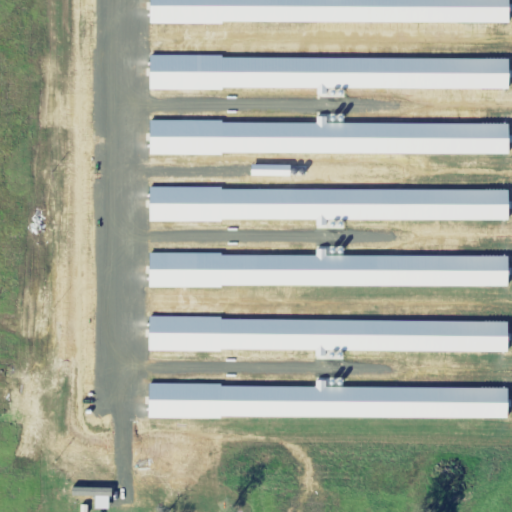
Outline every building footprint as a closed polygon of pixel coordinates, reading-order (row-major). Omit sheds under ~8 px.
[(511,0),(157,0),(157,23),(511,24),(511,0)] [(156,90),(323,90),(323,98),(351,98),(351,90),(511,90),(511,58),(157,58),(156,90)] [(511,124),(333,124),(333,118),(322,118),(322,123),(157,122),(157,155),(511,155),(511,124)] [(511,190),(156,190),(156,221),(323,222),(323,228),(345,228),(345,221),(511,221),(511,190)] [(511,287),(511,257),(332,257),(332,250),(322,250),(322,256),(156,255),(156,287),(511,287)] [(511,352),(511,321),(156,319),(155,351),(322,352),(322,358),(347,358),(347,351),(511,352)] [(511,388),(332,387),(332,381),(321,381),(321,387),(156,385),(155,417),(511,419),(511,388)]
